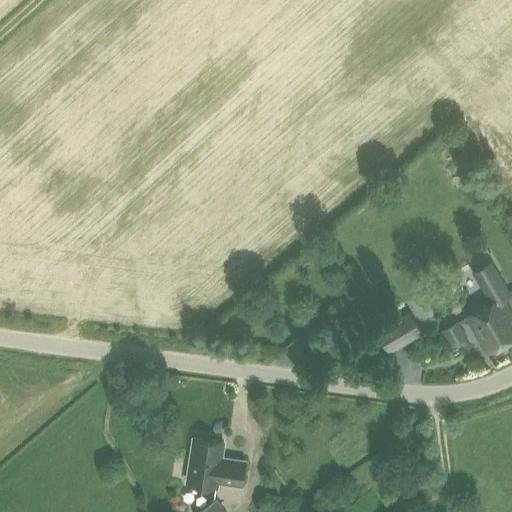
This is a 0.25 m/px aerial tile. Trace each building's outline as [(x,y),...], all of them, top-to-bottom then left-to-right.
[(491,302),(467,316),(488,352),(511,337),(511,313),(503,298),(510,293),(497,271),(479,282),(491,302)] [(363,302),(355,308),(361,316),(370,310),(363,302)] [(391,350),(422,332),(410,310),(379,328),(391,350)] [(456,321),(443,329),(453,346),(466,338),(456,321)] [(217,482),(241,485),(244,462),(226,459),(221,458),(223,443),(193,438),(187,482),(216,487),(217,482)] [(194,511),(226,511),(217,497),(194,511)]
